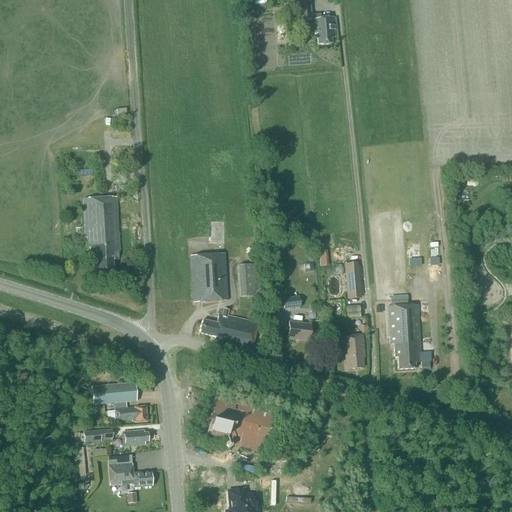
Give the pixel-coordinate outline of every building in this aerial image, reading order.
[(296,0),(298,21),(313,20),(314,34),(317,34),(318,46),(331,44),(331,38),(335,38),(333,17),(321,19),(320,14),(311,15),(310,9),(309,0),(296,0)] [(120,252),(117,198),(83,199),(85,238),(87,238),(87,247),(89,247),(90,261),(94,261),(94,275),(113,274),(112,261),(118,260),(118,252),(120,252)] [(322,265),(331,265),(330,249),(322,249),(322,265)] [(227,301),(224,254),(190,256),(193,303),(227,301)] [(356,263),(343,265),(347,301),(360,299),(356,263)] [(314,271),(313,264),(304,265),(305,272),(314,271)] [(237,267),(240,299),(257,297),(254,270),(254,265),(237,267)] [(283,309),(299,308),(298,297),(282,299),(283,309)] [(422,325),(419,325),(418,305),(388,307),(390,345),(394,345),(394,358),(397,358),(398,370),(414,369),(414,363),(421,363),(419,335),(422,334),(422,325)] [(202,320),(199,333),(215,338),(214,341),(251,352),(258,324),(227,317),(228,310),(224,309),(222,315),(218,314),(216,324),(202,320)] [(308,341),(310,324),(288,322),(286,338),(308,341)] [(363,357),(361,335),(341,337),(342,357),(345,357),(346,369),(362,368),(361,357),(363,357)] [(135,403),(134,384),(91,387),(93,406),(135,403)] [(265,454),(276,407),(213,391),(201,437),(265,454)] [(114,410),(115,412),(107,412),(108,422),(132,420),(132,422),(135,422),(135,424),(146,423),(145,408),(114,410)] [(112,429),(83,432),(83,433),(79,434),(80,444),(101,442),(101,439),(113,438),(112,429)] [(148,443),(147,433),(143,433),(143,432),(122,434),(123,448),(145,446),(144,444),(148,443)] [(107,459),(109,476),(109,481),(109,486),(133,484),(133,489),(151,487),(150,472),(132,474),(130,457),(107,459)] [(257,511),(257,504),(252,504),(251,500),(251,493),(244,494),(243,491),(229,492),(230,511),(257,511)] [(135,493),(127,494),(128,504),(136,503),(135,493)]
